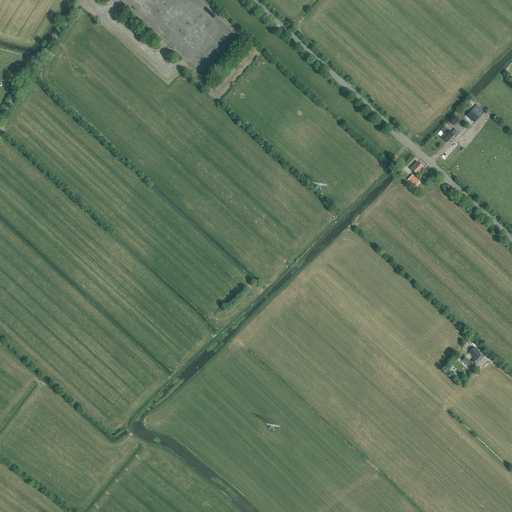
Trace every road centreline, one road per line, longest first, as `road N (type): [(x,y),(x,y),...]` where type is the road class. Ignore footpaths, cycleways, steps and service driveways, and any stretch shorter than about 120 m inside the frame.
road 1 (tertiary): [(511,239),(252,0)]
road 2 (unclassified): [(0,117),(78,0)]
